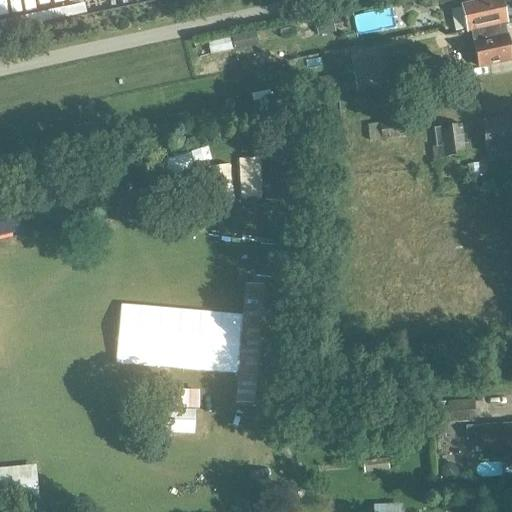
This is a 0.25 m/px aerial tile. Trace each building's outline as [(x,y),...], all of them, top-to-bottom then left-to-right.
[(487,0),(460,6),(461,9),(450,11),(454,32),(466,30),(466,33),(470,32),(504,24),(506,24),(500,0),(487,0)] [(333,19),(315,23),(317,37),(336,33),(333,19)] [(504,24),(470,32),(473,46),(478,67),(511,60),(507,39),(504,24)] [(232,37),(208,41),(210,54),(234,49),(232,37)] [(479,83),(511,75),(511,70),(511,64),(477,72),(479,83)] [(293,84),(296,98),(296,102),(356,92),(353,74),(293,84)] [(422,99),(402,92),(397,107),(416,114),(422,99)] [(324,138),(326,138),(342,136),(339,103),(322,105),(324,129),(324,138)] [(511,148),(511,117),(482,122),(486,153),(511,148)] [(379,124),(381,140),(407,137),(405,121),(379,124)] [(461,125),(440,128),(433,129),(436,148),(443,147),(444,159),(465,156),(461,125)] [(270,148),(265,201),(291,203),(296,150),(270,148)] [(106,162),(109,176),(130,172),(127,157),(106,162)] [(162,202),(203,192),(198,173),(158,183),(162,202)] [(468,180),(469,193),(482,192),(481,179),(480,179),(468,180)] [(73,202),(84,199),(82,190),(45,198),(48,208),(73,202)] [(77,220),(73,202),(48,208),(52,226),(77,220)] [(16,206),(0,209),(0,238),(22,233),(16,206)] [(259,245),(255,277),(282,281),(286,248),(259,245)] [(272,406),(274,387),(282,288),(244,285),(234,403),(272,406)] [(342,346),(323,346),(323,363),(342,363),(342,346)] [(475,423),(474,401),(446,402),(446,403),(447,422),(447,424),(475,423)] [(446,403),(435,403),(435,422),(447,422),(446,403)] [(357,409),(358,431),(413,429),(412,407),(357,409)] [(190,411),(160,410),(159,432),(189,432),(190,411)] [(346,436),(345,410),(279,412),(279,422),(295,422),(295,437),(346,436)] [(482,427),(481,427),(465,427),(466,441),(482,441),(483,457),(511,456),(511,429),(482,430),(482,427)] [(511,458),(483,460),(483,470),(511,469),(511,458)] [(387,460),(363,463),(364,474),(389,471),(387,460)] [(441,468),(440,474),(447,480),(455,480),(458,476),(459,470),(452,464),(445,464),(441,468)] [(33,468),(0,470),(0,506),(37,503),(33,468)]
